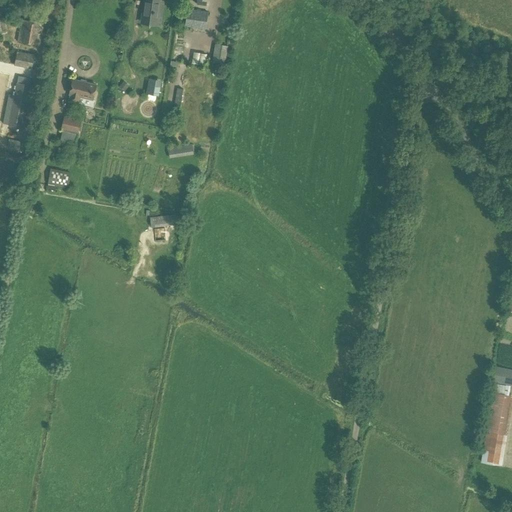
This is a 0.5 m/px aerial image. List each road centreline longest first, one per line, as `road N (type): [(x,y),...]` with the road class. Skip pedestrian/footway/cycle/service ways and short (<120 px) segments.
road 1 (unclassified): [(342,511),(410,129),(432,87)]
road 2 (unclassified): [(511,208),(432,87)]
